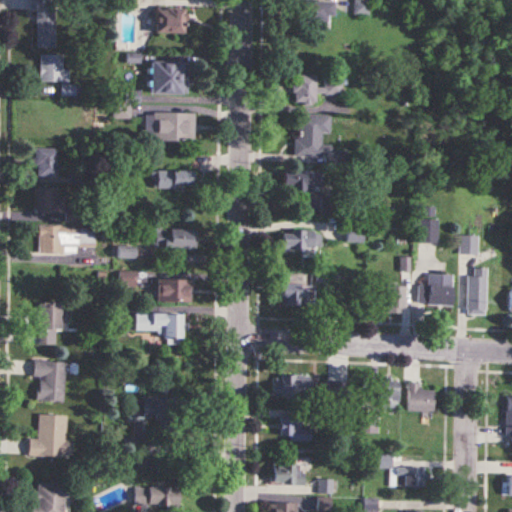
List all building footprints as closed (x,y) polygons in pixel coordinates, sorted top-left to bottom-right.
[(36,11),(36,48),(55,48),(54,0),(29,0),(30,11),(36,11)] [(368,1),(354,1),(354,15),(367,15),(368,1)] [(300,31),(331,31),(331,2),(300,2),(300,31)] [(183,8),(154,8),(154,34),(183,34),(183,8)] [(39,82),(62,83),(62,96),(84,97),(84,87),(68,87),(69,70),(63,70),(63,55),(40,55),(39,82)] [(149,93),(185,93),(185,61),(149,61),(149,93)] [(315,75),(292,75),(292,103),(316,103),(315,96),(341,96),(341,76),(322,76),(322,85),(315,85),(315,75)] [(146,141),(193,141),(193,113),(146,113),(146,141)] [(322,134),(329,134),(329,115),(295,114),(295,156),(321,156),(322,134)] [(56,149),(36,149),(36,176),(56,176),(56,149)] [(152,188),(191,188),(191,170),(152,170),(152,188)] [(323,191),(323,170),(281,170),(281,191),(323,191)] [(36,189),(36,214),(65,214),(65,189),(36,189)] [(437,219),(418,219),(418,243),(437,243),(437,219)] [(38,253),(76,253),(76,247),(94,247),(95,227),(38,226),(38,253)] [(151,248),(196,249),(196,229),(151,229),(151,248)] [(281,231),(281,250),(322,250),(322,231),(281,231)] [(352,233),(352,241),(361,240),(361,232),(352,233)] [(459,254),(477,254),(477,236),(459,235),(459,254)] [(466,276),(466,314),(486,314),(486,268),(473,268),(473,276),(466,276)] [(427,285),(417,284),(417,304),(451,305),(452,274),(427,274),(427,285)] [(119,286),(135,286),(135,275),(119,275),(119,286)] [(190,280),(155,280),(155,302),(190,302),(190,280)] [(281,306),(306,306),(306,284),(281,284),(281,306)] [(385,313),(403,313),(403,285),(385,285),(385,313)] [(61,303),(39,303),(39,345),(61,345),(61,303)] [(182,314),(135,314),(135,336),(182,336),(182,314)] [(64,362),(33,361),(32,378),(37,378),(36,402),(63,403),(64,362)] [(277,397),(309,397),(309,375),(277,375),(277,397)] [(379,379),(379,409),(397,409),(397,379),(379,379)] [(408,412),(434,412),(434,390),(421,390),(421,383),(408,383),(408,412)] [(127,418),(158,418),(158,397),(127,397),(127,418)] [(65,441),(66,416),(37,415),(37,439),(28,439),(27,456),(71,458),(72,441),(65,441)] [(301,417),(279,417),(279,441),(311,441),(311,427),(301,427),(301,417)] [(304,485),(304,465),(272,465),(272,485),(304,485)] [(426,487),(426,467),(394,467),(394,487),(426,487)] [(330,480),(318,480),(318,494),(331,494),(330,480)] [(25,511),(65,511),(65,484),(36,484),(36,504),(26,504),(25,511)] [(177,488),(133,488),(133,508),(177,508),(177,488)] [(364,511),(376,511),(377,499),(364,499),(364,511)]
